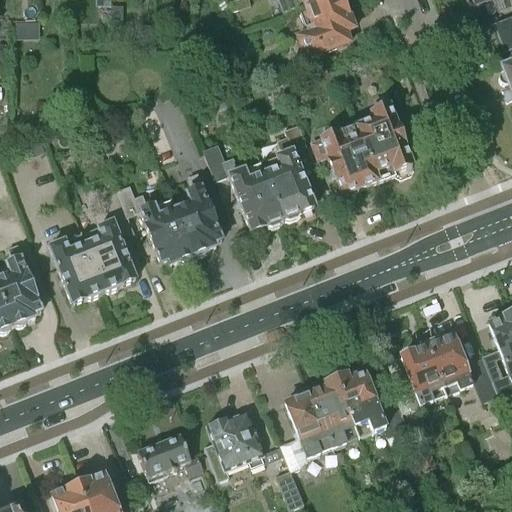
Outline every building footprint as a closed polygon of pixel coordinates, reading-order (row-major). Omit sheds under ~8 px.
[(250,10),(246,0),(245,0),(229,5),(229,16),(250,10)] [(305,12),(335,0),(278,0),(285,19),(298,14),(305,11),(305,12)] [(354,32),(341,0),(335,0),(305,12),(305,11),(298,14),(306,37),(296,41),(301,53),(295,55),(299,65),(341,49),(337,38),(354,32)] [(463,0),(466,7),(467,9),(469,10),(472,11),(473,11),(502,0),(463,0)] [(511,23),(495,30),(504,55),(511,51),(511,68),(501,73),(502,76),(499,78),(497,82),(499,87),(503,89),(507,89),(508,91),(501,94),(506,107),(511,104),(511,23)] [(213,28),(213,33),(216,37),(221,37),(225,33),(225,29),(221,25),(216,25),(213,28)] [(235,41),(234,46),(235,49),(239,51),(243,49),(245,44),(243,40),(239,39),(235,41)] [(142,55),(154,54),(154,44),(142,45),(142,55)] [(281,65),(274,68),(277,77),(285,74),(281,65)] [(372,124),(355,131),(377,187),(395,179),(394,177),(411,170),(384,101),(375,105),(379,114),(370,118),(372,124)] [(313,211),(291,156),(305,150),(297,130),(283,135),(286,143),(277,146),(282,159),(260,168),(266,185),(283,226),(288,226),(295,223),(298,220),(297,217),(313,211)] [(358,194),(377,187),(355,131),(320,145),(311,148),(317,165),(326,161),(341,201),(344,200),(349,203),(357,200),(358,194)] [(280,227),(283,226),(266,185),(260,168),(237,177),(232,164),(223,167),(217,150),(202,156),(214,185),(227,180),(249,236),(264,230),(265,232),(271,233),(277,230),(280,227)] [(190,208),(174,215),(193,261),(194,260),(196,261),(199,261),(202,261),(203,260),(205,258),(206,255),(215,252),(214,248),(220,245),(200,193),(202,192),(196,179),(188,182),(193,196),(186,198),(190,208)] [(189,262),(193,261),(174,215),(169,204),(146,214),(141,200),(133,204),(128,191),(116,196),(116,197),(117,197),(126,222),(140,217),(160,269),(167,266),(169,270),(178,267),(181,268),(183,268),(185,267),(187,266),(189,262)] [(117,197),(116,197),(102,202),(110,221),(106,223),(108,228),(96,233),(80,239),(102,297),(104,296),(108,297),(117,294),(119,291),(134,284),(119,244),(132,238),(126,222),(117,197)] [(102,297),(80,239),(64,245),(48,252),(71,309),(86,303),(90,304),(99,301),(101,298),(102,297)] [(3,270),(0,271),(0,302),(12,332),(14,331),(16,333),(19,332),(22,332),(23,331),(24,329),(26,326),(35,323),(33,319),(40,316),(20,264),(22,263),(16,250),(7,253),(13,267),(3,270)] [(9,333),(12,332),(0,302),(0,338),(1,339),(3,339),(5,338),(7,337),(9,333)] [(511,315),(500,320),(497,324),(487,328),(511,389),(511,388),(511,315)] [(423,346),(426,354),(441,393),(455,388),(458,396),(471,391),(466,380),(452,343),(440,347),(438,340),(423,346)] [(441,393),(426,354),(423,346),(409,352),(411,358),(400,363),(419,411),(431,407),(428,398),(441,393)] [(483,367),(470,373),(483,407),(496,401),(483,367)] [(358,442),(334,379),(329,384),(323,388),(325,393),(309,399),(331,452),(332,454),(345,449),(344,447),(358,442)] [(348,384),(346,380),(340,380),(334,379),(358,442),(371,437),(371,439),(384,434),(386,441),(406,434),(396,409),(377,416),(363,379),(354,382),(354,381),(348,384)] [(307,465),(306,464),(319,459),(318,457),(331,452),(309,399),(306,391),(291,398),(293,404),(284,408),(298,443),(279,450),(290,476),(299,472),(304,467),(307,465)] [(394,402),(400,418),(417,411),(410,395),(394,402)] [(206,430),(213,448),(203,452),(217,487),(228,483),(225,475),(246,466),(249,474),(263,468),(260,461),(261,460),(256,446),(257,445),(252,432),(250,432),(244,418),(226,425),(225,422),(206,430)] [(178,441),(137,457),(149,487),(167,480),(166,476),(183,470),(187,481),(202,475),(198,462),(188,466),(178,441)] [(428,454),(416,459),(424,476),(435,471),(428,454)] [(339,456),(334,459),(339,470),(344,468),(339,456)] [(274,482),(286,511),(297,511),(303,510),(289,476),(274,482)] [(90,482),(76,487),(85,511),(121,511),(116,497),(110,499),(103,480),(93,484),(90,482)] [(381,499),(384,507),(396,502),(393,494),(394,494),(390,486),(378,491),(382,498),(381,499)] [(54,511),(85,511),(76,487),(65,492),(62,496),(51,500),(54,511)]
